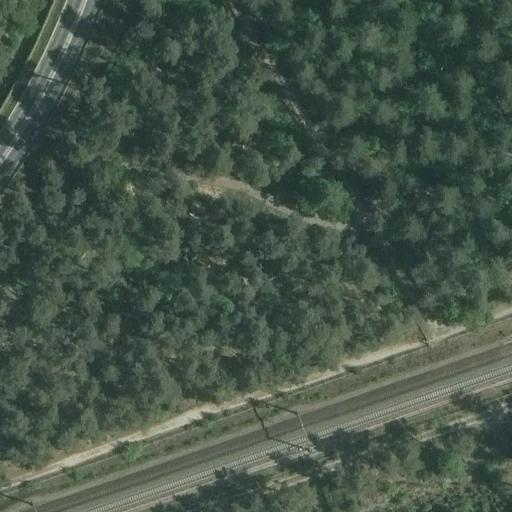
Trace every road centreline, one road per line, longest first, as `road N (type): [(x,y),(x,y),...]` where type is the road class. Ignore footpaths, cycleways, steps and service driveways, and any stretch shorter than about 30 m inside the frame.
road 1 (track): [(0,487),(511,308)]
road 2 (track): [(434,335),(229,0)]
road 3 (track): [(205,511),(511,407)]
road 4 (primary): [(0,162),(84,0)]
